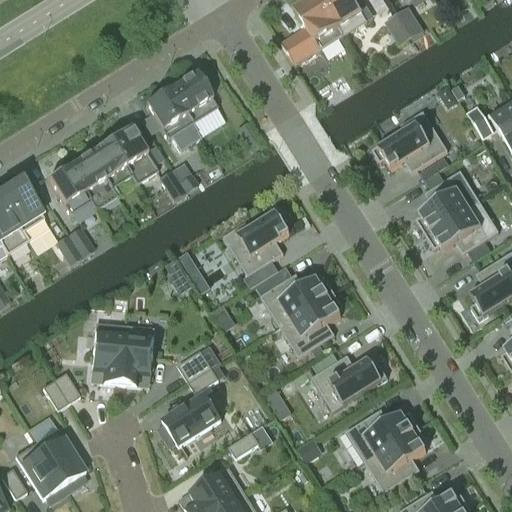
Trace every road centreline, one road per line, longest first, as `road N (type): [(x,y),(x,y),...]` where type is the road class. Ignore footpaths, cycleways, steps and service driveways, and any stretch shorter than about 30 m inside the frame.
road 1 (residential): [(221,18),(511,484)]
road 2 (residential): [(0,154),(221,18)]
